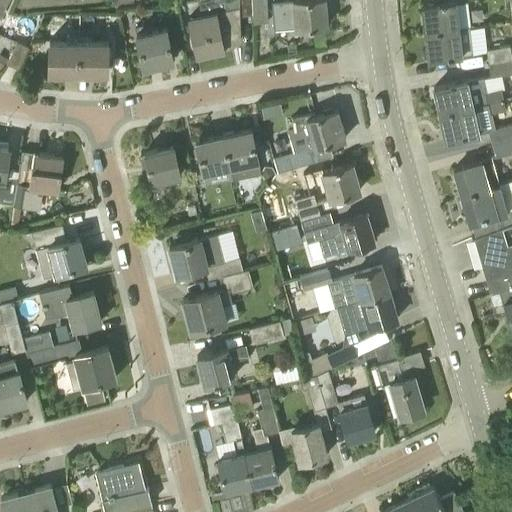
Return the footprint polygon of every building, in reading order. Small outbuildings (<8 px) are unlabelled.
[(0,0),(0,17),(8,0),(0,0)] [(252,16),(251,0),(239,0),(239,6),(202,13),(188,16),(196,55),(232,48),(230,38),(240,36),(240,16),(252,16)] [(251,0),(252,16),(253,22),(268,21),(266,0),(251,0)] [(325,0),(296,0),(272,2),(274,30),(295,28),(327,26),(325,0)] [(425,33),(470,27),(469,26),(471,25),(468,1),(445,3),(445,2),(441,2),(441,4),(422,6),(425,33)] [(173,60),(165,24),(136,30),(143,66),(173,60)] [(470,27),(425,33),(428,59),(448,57),(448,59),(452,58),(452,56),(473,54),(470,27)] [(78,72),(79,38),(49,38),(48,71),(78,72)] [(79,38),(78,72),(107,72),(108,39),(79,38)] [(29,45),(18,41),(16,40),(7,63),(19,69),(29,45)] [(489,63),(511,59),(511,54),(510,44),(486,48),(489,63)] [(511,59),(489,63),(491,76),(502,74),(511,72),(511,59)] [(504,99),(501,88),(487,91),(484,76),(433,87),(439,114),(473,106),(487,103),(504,99)] [(506,109),(504,99),(487,103),(490,113),(506,109)] [(487,103),(473,106),(439,114),(445,141),(479,133),(489,131),(488,128),(493,127),(490,113),(487,103)] [(292,117),(294,129),(304,126),(310,146),(313,146),(313,147),(345,138),(337,110),(316,116),(315,113),(292,117)] [(492,142),(511,136),(511,121),(493,127),(488,128),(489,131),(492,142)] [(223,134),(231,167),(233,178),(261,172),(251,128),(223,134)] [(203,173),(231,167),(223,134),(196,140),(203,173)] [(511,136),(492,142),(495,156),(511,151),(511,136)] [(144,151),(151,182),(180,176),(173,145),(144,151)] [(0,201),(13,204),(17,179),(4,176),(8,148),(0,146),(0,201)] [(274,156),(278,171),(313,161),(309,146),(274,156)] [(22,150),(17,184),(10,226),(18,227),(21,206),(40,209),(43,188),(58,190),(63,157),(22,150)] [(461,196),(499,184),(491,157),(453,168),(461,196)] [(352,163),(321,172),(329,199),(360,190),(352,163)] [(511,180),(500,184),(499,184),(461,196),(469,223),(493,216),(496,229),(511,222),(511,180)] [(295,199),(301,220),(319,214),(316,203),(313,193),(295,199)] [(100,205),(79,209),(83,232),(105,228),(100,205)] [(319,214),(301,220),(307,242),(315,239),(320,257),(375,241),(367,213),(323,226),(319,214)] [(511,222),(496,229),(497,231),(474,237),(490,293),(501,290),(504,302),(503,302),(510,327),(511,326),(511,222)] [(62,223),(43,228),(31,231),(43,274),(53,271),(54,275),(87,266),(79,237),(66,240),(62,223)] [(243,270),(243,269),(239,256),(224,260),(217,234),(169,246),(176,274),(211,265),(214,277),(224,274),(243,270)] [(334,292),(339,307),(390,292),(382,265),(340,278),(333,280),(328,282),(331,293),(334,292)] [(329,267),(300,276),(303,286),(303,289),(328,282),(333,280),(329,267)] [(243,270),(224,274),(227,288),(182,299),(190,330),(227,321),(223,304),(232,301),(230,292),(253,286),(248,268),(243,269),(243,270)] [(93,291),(74,296),(71,282),(39,291),(46,318),(68,312),(72,329),(101,321),(93,291)] [(390,292),(339,307),(336,308),(344,334),(344,345),(352,341),(362,336),(358,330),(397,318),(390,292)] [(22,337),(23,337),(12,299),(0,302),(0,309),(12,353),(25,349),(22,337)] [(289,316),(279,319),(282,333),(283,333),(293,331),(289,316)] [(249,327),(252,342),(282,334),(279,319),(249,327)] [(54,346),(53,345),(49,330),(23,337),(22,337),(25,349),(26,353),(54,346)] [(54,346),(26,353),(30,367),(64,357),(73,389),(116,378),(107,346),(83,352),(79,339),(53,345),(54,346)] [(424,408),(414,375),(412,368),(403,371),(398,356),(392,339),(364,352),(366,358),(377,354),(379,362),(368,365),(375,387),(384,384),(389,382),(393,396),(399,416),(424,408)] [(316,375),(328,369),(358,354),(352,341),(344,345),(328,352),(327,351),(311,358),(309,350),(302,353),(308,377),(316,375)] [(248,355),(245,343),(197,356),(204,384),(214,382),(214,383),(220,382),(237,378),(232,360),(248,355)] [(0,408),(25,402),(13,357),(0,360),(0,408)] [(326,406),(337,402),(337,401),(328,369),(316,375),(326,406)] [(302,388),(308,386),(314,409),(326,406),(316,375),(308,377),(300,379),(302,388)] [(278,429),(279,429),(268,385),(258,388),(263,407),(257,408),(261,426),(253,429),(257,446),(245,450),(254,484),(278,478),(267,434),(279,431),(278,429)] [(241,408),(257,404),(253,388),(237,391),(241,408)] [(363,393),(337,401),(337,402),(348,440),(375,432),(363,393)] [(254,484),(245,450),(233,402),(209,408),(213,424),(221,422),(226,441),(233,440),(236,454),(217,458),(225,491),(254,484)] [(326,455),(320,430),(317,421),(297,426),(297,424),(279,429),(278,429),(279,431),(282,446),(294,443),(299,462),(326,455)] [(109,497),(102,498),(105,511),(117,511),(152,503),(148,487),(144,488),(137,462),(107,469),(113,494),(109,495),(109,497)] [(70,481),(58,483),(60,501),(72,499),(70,481)] [(73,511),(74,511),(71,502),(57,506),(51,484),(26,491),(31,511),(73,511)] [(413,511),(464,511),(454,490),(439,497),(434,486),(407,499),(413,511)] [(31,511),(26,491),(1,497),(4,511),(31,511)] [(413,511),(407,499),(380,511),(413,511)]
